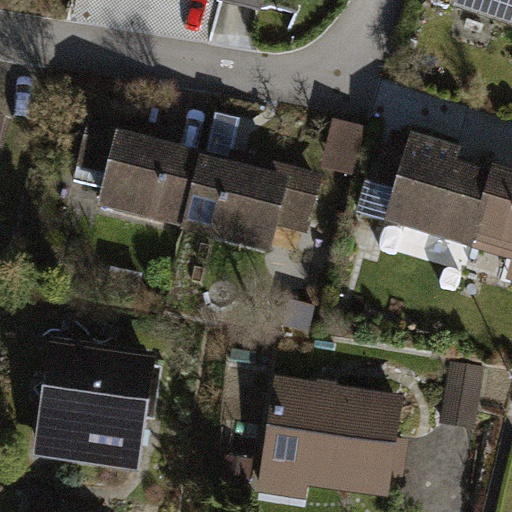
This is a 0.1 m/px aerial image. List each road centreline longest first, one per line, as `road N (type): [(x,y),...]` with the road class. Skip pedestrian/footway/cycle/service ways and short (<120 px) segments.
road 1 (residential): [(0,38),(306,87),(363,59),(386,0)]
road 2 (unknown): [(363,59),(483,132)]
